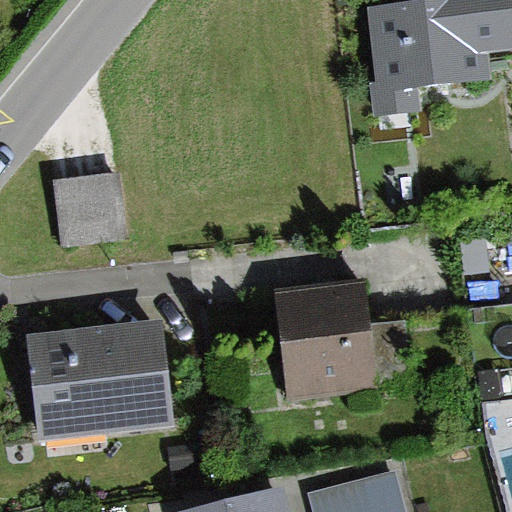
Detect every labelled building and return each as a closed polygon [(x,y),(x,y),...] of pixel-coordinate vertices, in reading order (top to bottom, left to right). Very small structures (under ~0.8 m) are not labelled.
[(511,0),(419,0),(367,4),(374,82),(370,83),(373,114),(422,110),(420,87),(491,81),(488,53),(511,50),(511,0)] [(118,173),(55,183),(65,246),(128,236),(118,173)] [(367,280),(277,289),(288,401),(378,392),(377,385),(413,381),(407,321),(371,325),(367,280)] [(163,321),(29,334),(39,439),(173,427),(163,321)] [(404,511),(395,473),(309,494),(313,511),(404,511)] [(289,511),(284,487),(181,511),(289,511)]
